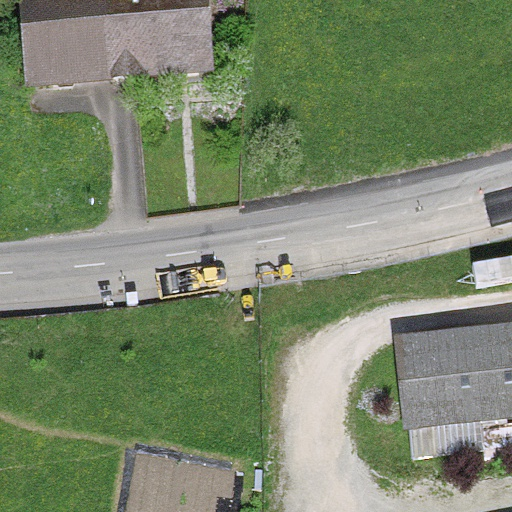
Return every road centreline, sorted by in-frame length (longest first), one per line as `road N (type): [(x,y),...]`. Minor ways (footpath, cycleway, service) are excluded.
road 1 (secondary): [(511,190),(281,238),(0,271)]
road 2 (track): [(511,312),(396,324),(357,339),(325,368),(313,408),(312,457),(324,511)]
